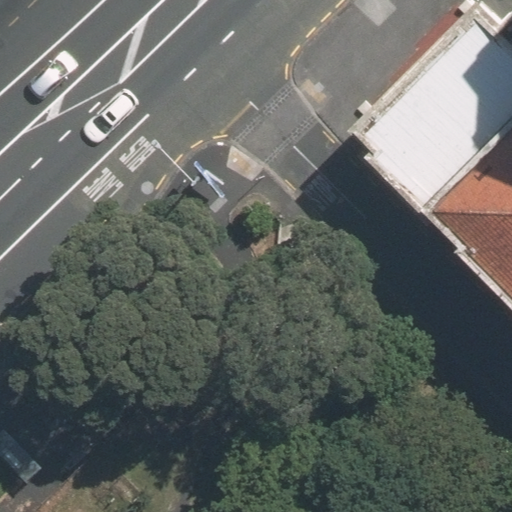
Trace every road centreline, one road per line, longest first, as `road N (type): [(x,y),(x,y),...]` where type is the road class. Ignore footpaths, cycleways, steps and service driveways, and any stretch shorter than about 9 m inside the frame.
road 1 (residential): [(170,15),(511,361)]
road 2 (secondary): [(0,163),(170,15)]
